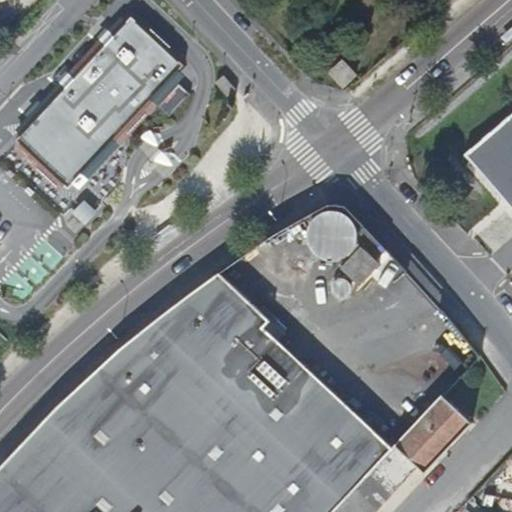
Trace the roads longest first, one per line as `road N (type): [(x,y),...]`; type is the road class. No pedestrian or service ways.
road 1 (secondary): [(0,413),(160,269),(337,149)]
road 2 (residential): [(337,149),(511,348)]
road 3 (secondary): [(337,149),(509,0)]
road 4 (residential): [(198,0),(337,149)]
